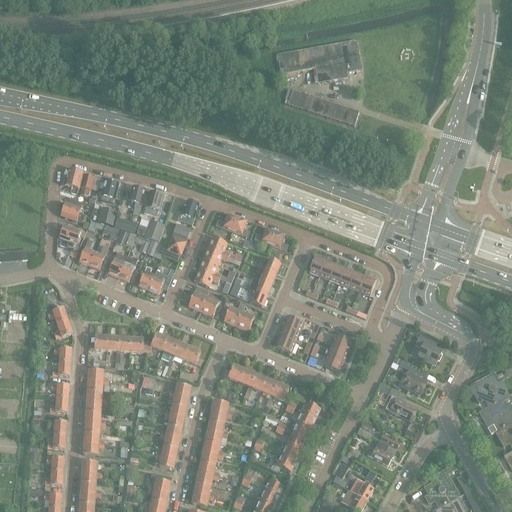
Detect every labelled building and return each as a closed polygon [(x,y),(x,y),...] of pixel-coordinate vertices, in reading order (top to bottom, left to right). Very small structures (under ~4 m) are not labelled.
[(347,75),(362,73),(357,43),(278,57),(280,72),(285,71),(286,76),(316,71),(319,86),(348,80),(347,75)] [(293,92),(288,107),(355,129),(359,114),(293,92)] [(70,171),(66,188),(72,189),(71,195),(78,197),(83,174),(70,171)] [(82,189),(80,196),(88,198),(89,191),(91,191),(94,178),(84,176),(81,189),(82,189)] [(106,182),(102,198),(109,200),(108,204),(113,206),(119,185),(106,182)] [(136,204),(134,210),(135,210),(133,217),(139,218),(146,192),(133,188),(129,203),(136,204)] [(146,209),(144,216),(157,219),(159,213),(160,213),(164,198),(150,194),(146,209)] [(80,210),(83,204),(71,199),(69,205),(80,210)] [(188,203),(181,223),(192,227),(199,206),(188,203)] [(80,210),(69,205),(66,204),(61,217),(76,223),(77,222),(82,224),(84,218),(79,216),(81,210),(80,210)] [(116,213),(102,209),(99,223),(112,227),(116,213)] [(219,223),(217,228),(232,234),(237,220),(228,217),(225,226),(219,223)] [(137,225),(118,220),(116,228),(135,234),(137,225)] [(237,220),(232,234),(248,239),(249,235),(243,232),(247,224),(237,220)] [(144,239),(159,244),(165,227),(150,222),(144,239)] [(91,223),(88,232),(94,234),(95,230),(104,232),(106,228),(91,223)] [(176,226),(172,239),(173,239),(186,244),(190,231),(180,228),(180,227),(179,227),(176,226)] [(65,227),(60,240),(69,243),(68,248),(73,250),(75,245),(77,246),(80,237),(83,239),(85,234),(65,227)] [(106,227),(103,235),(111,238),(110,240),(116,243),(119,232),(106,227)] [(257,237),(255,242),(271,248),(276,234),(266,231),(263,239),(257,237)] [(129,236),(122,233),(117,245),(125,248),(129,236)] [(223,234),(221,239),(228,242),(230,237),(223,234)] [(276,234),(271,248),(286,253),(288,248),(282,246),(285,237),(276,234)] [(131,235),(126,247),(132,249),(134,244),(136,237),(131,235)] [(151,243),(136,237),(134,244),(142,247),(140,253),(146,255),(151,243)] [(173,239),(167,252),(180,257),(186,244),(173,239)] [(213,240),(208,251),(229,259),(241,264),(243,259),(236,257),(236,258),(230,256),(231,255),(225,253),(228,246),(213,240)] [(88,242),(79,264),(89,268),(95,254),(90,252),(93,244),(88,242)] [(245,242),(243,249),(248,251),(251,244),(245,242)] [(152,243),(146,256),(153,258),(158,245),(152,243)] [(95,254),(89,268),(99,273),(109,250),(104,248),(101,256),(95,254)] [(158,248),(155,254),(163,257),(178,263),(180,257),(167,252),(158,248)] [(208,251),(204,262),(218,268),(221,261),(227,263),(229,259),(208,251)] [(117,255),(109,276),(119,280),(127,259),(117,255)] [(316,258),(309,274),(319,278),(326,262),(316,258)] [(127,259),(119,280),(129,285),(138,262),(133,260),(133,262),(127,259)] [(276,276),(281,265),(269,260),(266,268),(260,265),(258,269),(276,276)] [(204,262),(199,273),(220,282),(221,278),(215,275),(218,268),(204,262)] [(326,262),(319,278),(330,282),(336,266),(326,262)] [(336,266),(330,282),(340,286),(346,270),(336,266)] [(147,269),(139,289),(149,293),(155,278),(150,276),(152,271),(147,269)] [(259,270),(257,274),(263,276),(260,283),(272,288),(276,277),(259,270)] [(346,270),(340,286),(350,290),(356,274),(346,270)] [(155,278),(149,293),(159,297),(167,277),(157,273),(155,278)] [(199,273),(194,284),(209,290),(212,283),(218,286),(220,282),(199,273)] [(356,274),(350,290),(360,294),(366,278),(356,274)] [(366,278),(360,294),(370,298),(376,282),(366,278)] [(254,280),(250,291),(267,299),(272,288),(260,283),(254,280)] [(226,284),(222,294),(227,297),(231,286),(226,284)] [(197,289),(189,309),(201,314),(207,299),(209,294),(197,289)] [(250,291),(248,295),(254,298),(251,305),(263,310),(267,299),(250,291)] [(207,299),(201,314),(213,319),(219,304),(207,299)] [(63,309),(47,315),(49,321),(54,319),(57,327),(68,323),(65,314),(63,310),(63,309)] [(230,309),(224,324),(236,329),(243,314),(230,309)] [(243,314),(236,329),(248,334),(255,319),(243,314)] [(287,318),(283,329),(299,335),(303,325),(287,318)] [(56,336),(54,336),(56,342),(72,336),(68,323),(57,327),(59,332),(55,333),(56,336)] [(283,329),(279,339),(295,345),(299,335),(283,329)] [(168,341),(157,336),(153,344),(154,344),(152,349),(163,353),(168,341)] [(433,343),(420,337),(415,348),(421,351),(418,358),(423,361),(422,363),(434,368),(441,354),(430,349),(433,343)] [(108,339),(96,338),(96,345),(91,345),(90,352),(107,353),(108,339)] [(336,338),(332,348),(348,354),(352,344),(336,338)] [(120,340),(108,339),(107,353),(117,354),(119,354),(120,340)] [(279,339),(275,349),(291,356),(295,345),(279,339)] [(132,341),(120,340),(119,354),(117,354),(116,360),(121,360),(121,354),(131,354),(132,341)] [(153,344),(143,344),(144,341),(132,341),(131,354),(143,355),(143,353),(152,354),(152,349),(154,344),(153,344)] [(179,345),(168,341),(163,353),(172,357),(174,358),(179,345)] [(190,349),(179,345),(174,358),(172,357),(169,363),(173,365),(176,359),(184,362),(190,349)] [(332,348),(328,358),(344,364),(348,354),(332,348)] [(184,362),(200,369),(203,362),(198,360),(201,354),(190,349),(184,362)] [(71,365),(72,351),(55,350),(54,356),(60,356),(59,364),(71,365)] [(328,358),(323,368),(340,375),(344,364),(328,358)] [(173,365),(169,363),(167,368),(166,367),(163,376),(165,377),(169,369),(171,370),(173,365)] [(71,365),(59,364),(59,372),(53,372),(53,378),(70,379),(71,365)] [(406,364),(403,370),(412,375),(415,369),(406,364)] [(245,372),(234,367),(232,374),(227,372),(224,378),(240,385),(245,372)] [(109,385),(109,380),(103,380),(104,373),(89,372),(88,383),(109,385)] [(256,376),(245,372),(240,385),(249,388),(251,389),(256,376)] [(180,373),(179,379),(189,382),(191,376),(180,373)] [(403,390),(420,398),(426,384),(410,376),(407,375),(400,388),(403,390)] [(267,381),(256,376),(251,389),(249,388),(246,394),(251,396),(253,390),(262,394),(267,381)] [(298,379),(296,384),(304,388),(306,381),(298,378),(298,379)] [(499,403),(509,398),(501,383),(495,386),(490,379),(470,390),(478,405),(485,402),(489,408),(499,403)] [(144,380),(141,389),(148,390),(150,381),(144,380)] [(278,385),(267,381),(262,394),(271,397),(273,398),(278,385)] [(88,383),(88,394),(102,395),(103,388),(108,388),(109,385),(88,383)] [(274,399),(284,403),(289,390),(278,385),(273,398),(271,397),(268,403),(272,404),(274,399)] [(68,401),(69,388),(52,386),(52,393),(57,393),(57,401),(68,401)] [(191,389),(177,386),(176,393),(171,392),(170,395),(189,399),(191,389)] [(388,389),(382,386),(379,392),(385,395),(388,389)] [(417,412),(402,404),(405,398),(391,391),(388,397),(392,399),(386,411),(390,413),(389,414),(411,424),(417,412)] [(88,394),(87,404),(107,405),(107,401),(102,401),(102,395),(88,394)] [(227,394),(224,401),(233,403),(235,397),(227,394)] [(189,399),(170,395),(169,399),(174,401),(173,407),(187,410),(189,399)] [(68,401),(57,401),(56,408),(51,408),(50,414),(67,415),(68,401)] [(232,417),(233,414),(227,413),(229,405),(215,402),(212,413),(232,417)] [(511,424),(511,411),(510,407),(503,410),(499,403),(489,408),(479,414),(487,429),(494,425),(497,432),(511,424)] [(107,405),(87,404),(87,415),(101,416),(101,408),(107,409),(107,405)] [(316,421),(321,411),(308,404),(305,409),(303,407),(300,414),(316,421)] [(134,415),(134,408),(120,406),(119,413),(134,415)] [(187,410),(173,407),(171,413),(166,412),(165,416),(185,420),(187,410)] [(295,411),(288,408),(285,413),(292,416),(295,411)] [(147,412),(139,411),(138,419),(145,420),(147,412)] [(212,413),(210,423),(224,426),(225,420),(231,421),(232,417),(212,413)] [(316,421),(300,414),(299,414),(302,415),(298,425),(311,432),(316,421)] [(101,416),(87,415),(86,425),(105,426),(106,422),(100,422),(101,416)] [(185,420),(165,416),(164,420),(170,421),(168,427),(182,430),(185,420)] [(265,423),(277,429),(280,424),(278,423),(279,421),(267,418),(265,423)] [(66,438),(67,424),(50,423),(49,429),(55,429),(54,437),(66,438)] [(224,426),(210,423),(208,433),(227,438),(228,434),(223,433),(224,426)] [(297,426),(293,423),(290,430),(294,432),(293,436),(306,442),(311,432),(298,425),(297,426)] [(375,428),(364,423),(360,431),(371,436),(375,428)] [(511,424),(497,432),(494,434),(503,449),(509,445),(511,450),(511,424)] [(105,426),(86,425),(85,436),(99,436),(100,429),(105,430),(105,426)] [(168,427),(167,434),(161,433),(161,436),(180,440),(182,430),(168,427)] [(284,432),(278,429),(275,434),(282,437),(284,432)] [(227,438),(208,433),(206,444),(220,447),(221,440),(227,441),(227,438)] [(104,447),(104,443),(99,443),(99,436),(85,436),(85,446),(104,447)] [(180,440),(161,436),(160,440),(165,441),(164,447),(178,451),(180,440)] [(306,442),(293,436),(288,446),(301,453),(306,442)] [(404,447),(384,436),(373,455),(369,453),(367,456),(388,467),(396,452),(400,454),(404,447)] [(66,438),(54,437),(54,445),(48,445),(48,450),(65,452),(66,438)] [(220,447),(206,444),(203,454),(223,458),(224,455),(218,453),(220,447)] [(104,447),(85,446),(84,457),(98,458),(98,451),(104,451),(104,447)] [(301,453),(288,446),(282,457),(296,463),(301,453)] [(178,451),(164,447),(162,454),(157,453),(156,457),(176,461),(178,451)] [(511,452),(503,458),(511,473),(511,452)] [(223,458),(203,454),(201,464),(215,467),(217,461),(222,462),(223,458)] [(176,461),(156,457),(155,461),(161,462),(159,468),(174,471),(176,461)] [(296,463),(282,457),(281,460),(276,458),(274,464),(278,466),(277,467),(291,474),(296,463)] [(63,474),(64,460),(47,459),(47,465),(52,465),(52,473),(63,474)] [(496,463),(492,465),(496,472),(502,469),(499,464),(497,465),(496,463)] [(102,476),(103,472),(97,472),(98,465),(83,464),(83,475),(102,476)] [(215,467),(201,464),(199,474),(218,479),(219,475),(214,474),(215,467)] [(333,476),(336,478),(343,482),(349,470),(342,466),(341,468),(338,467),(333,476)] [(447,476),(454,472),(451,467),(430,479),(433,484),(426,488),(430,496),(425,499),(428,506),(435,503),(439,510),(457,500),(459,499),(447,476)] [(63,474),(52,473),(51,482),(45,481),(45,487),(62,488),(63,474)] [(218,479),(199,474),(197,485),(211,488),(212,481),(217,482),(218,479)] [(102,476),(83,475),(82,485),(96,486),(96,479),(102,480),(102,476)] [(465,496),(469,493),(461,478),(457,480),(465,496)] [(336,479),(333,484),(339,487),(344,490),(347,485),(336,479)] [(149,491),(169,495),(171,485),(171,484),(157,481),(156,483),(155,488),(150,487),(149,491)] [(270,483),(266,481),(263,487),(267,489),(266,491),(262,489),(261,490),(279,499),(284,489),(270,482),(270,483)] [(367,503),(374,491),(358,481),(351,493),(367,503)] [(330,490),(335,493),(339,487),(333,484),(330,490)] [(96,486),(82,485),(81,496),(101,497),(101,493),(95,493),(96,486)] [(211,488),(197,485),(194,495),(214,499),(215,496),(209,494),(211,488)] [(169,495),(149,491),(148,494),(153,495),(152,502),(167,505),(169,495)] [(259,495),(258,499),(261,501),(260,502),(274,509),(276,505),(279,499),(265,492),(263,497),(259,495)] [(351,493),(349,492),(346,497),(343,495),(341,499),(344,500),(342,504),(343,504),(343,505),(355,511),(361,511),(367,503),(351,493)] [(214,499),(194,495),(192,506),(206,509),(208,502),(213,503),(214,499)] [(49,510),(61,511),(62,497),(45,496),(44,502),(45,502),(44,510),(49,510)] [(101,497),(81,496),(80,506),(95,507),(95,501),(100,501),(101,497)] [(471,497),(466,499),(471,506),(475,504),(471,497)] [(464,511),(457,500),(439,510),(436,511),(464,511)] [(336,511),(339,509),(325,501),(322,506),(331,511),(336,511)] [(165,511),(167,505),(152,502),(151,509),(145,508),(145,511),(147,511),(165,511)] [(272,511),(274,509),(260,502),(255,511),(272,511)]
